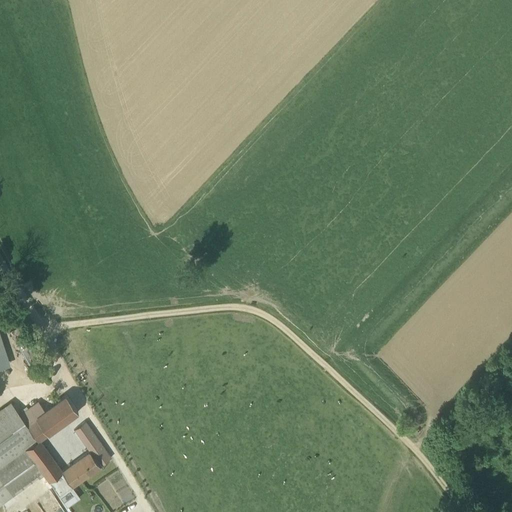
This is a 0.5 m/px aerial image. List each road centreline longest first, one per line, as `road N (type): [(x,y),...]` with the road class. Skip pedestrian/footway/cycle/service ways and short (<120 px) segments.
road 1 (track): [(43,327),(229,304),(263,311),(432,463),(465,511)]
road 2 (track): [(43,327),(152,511)]
